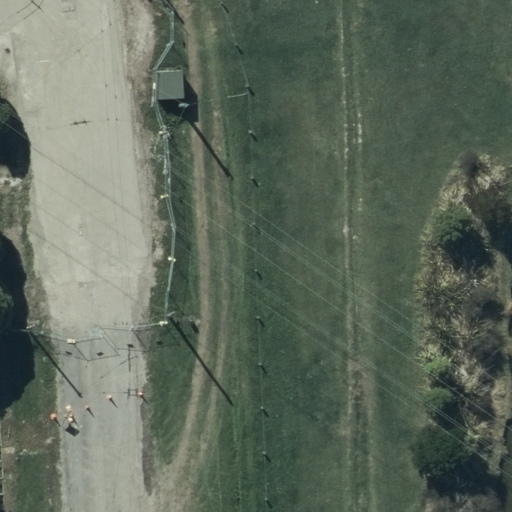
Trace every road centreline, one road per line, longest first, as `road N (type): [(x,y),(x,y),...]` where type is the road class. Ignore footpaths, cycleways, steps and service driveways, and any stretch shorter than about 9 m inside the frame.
road 1 (unclassified): [(50,0),(99,511)]
road 2 (track): [(316,0),(328,511)]
